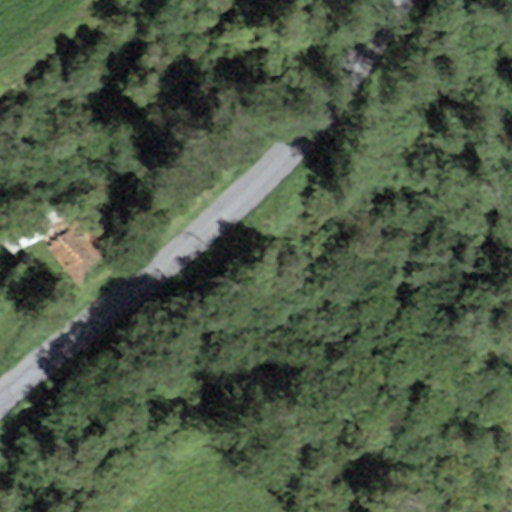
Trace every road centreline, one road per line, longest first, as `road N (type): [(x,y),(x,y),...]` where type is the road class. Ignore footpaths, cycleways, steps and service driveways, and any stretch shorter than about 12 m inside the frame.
road 1 (residential): [(245,176),(0,374)]
road 2 (track): [(393,0),(245,176)]
